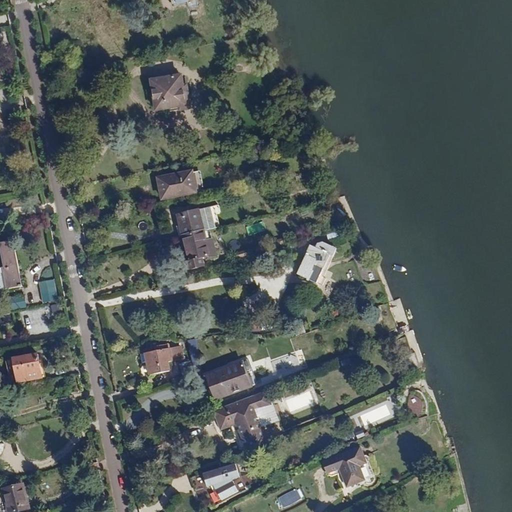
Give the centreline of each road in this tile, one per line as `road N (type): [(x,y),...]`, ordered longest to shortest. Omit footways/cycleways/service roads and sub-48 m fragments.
road 1 (residential): [(22,0),(127,511)]
road 2 (unknown): [(84,300),(278,278)]
